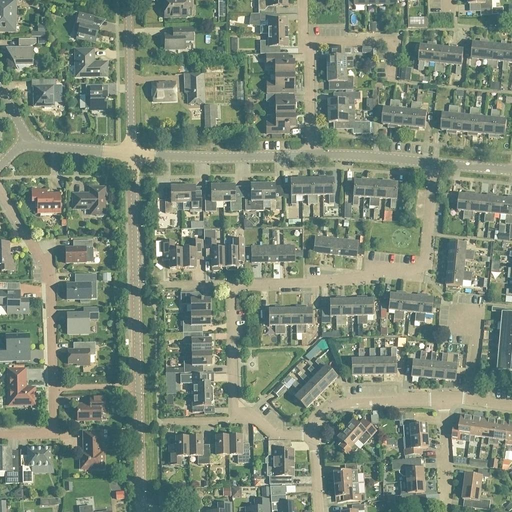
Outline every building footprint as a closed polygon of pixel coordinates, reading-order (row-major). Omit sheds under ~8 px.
[(0,6),(0,31),(9,32),(15,32),(15,0),(0,0),(0,7),(0,6)] [(189,13),(190,9),(192,9),(191,0),(163,0),(164,19),(186,18),(186,13),(189,13)] [(257,0),(258,7),(258,14),(275,14),(275,7),(287,7),(286,0),(257,0)] [(467,0),(468,5),(480,4),(480,16),(492,16),(492,15),(503,15),(503,8),(492,9),(491,0),(467,0)] [(94,17),(79,14),(75,29),(78,29),(76,39),(95,43),(98,28),(91,27),(94,17)] [(275,14),(258,14),(250,15),(249,24),(259,27),(260,34),(268,34),(287,34),(287,21),(279,21),(279,14),(275,14)] [(37,25),(38,32),(31,32),(31,38),(39,38),(39,43),(46,43),(46,37),(45,37),(45,34),(45,25),(37,25)] [(184,42),(192,42),(192,29),(177,29),(177,35),(164,36),(165,50),(184,50),(184,42)] [(287,34),(268,34),(268,42),(260,42),(260,54),(266,54),(280,54),(280,47),(287,47),(287,34)] [(20,49),(5,49),(15,66),(16,66),(18,70),(25,66),(33,66),(32,48),(30,48),(30,46),(32,46),(36,44),(36,40),(18,40),(18,46),(20,47),(20,49)] [(471,60),(471,59),(471,60),(471,67),(470,68),(475,68),(476,60),(482,61),(484,40),(480,40),(480,44),(473,43),(471,60)] [(488,41),(484,40),(482,61),(488,61),(487,69),(492,70),(494,45),(488,45),(488,41)] [(494,45),(492,70),(496,70),(497,62),(503,63),(505,42),(501,42),(501,46),(494,45)] [(503,63),(502,71),(507,72),(508,63),(509,63),(511,63),(511,42),(511,43),(511,47),(505,46),(505,42),(503,63)] [(429,63),(431,43),(427,43),(427,47),(420,46),(419,62),(418,71),(423,71),(424,63),(429,63)] [(431,43),(429,63),(435,64),(434,72),(439,73),(442,48),(435,47),(435,44),(431,43)] [(448,49),(442,48),(439,73),(444,73),(445,65),(451,65),(453,45),(449,45),(448,49)] [(453,45),(451,65),(456,66),(456,74),(460,75),(461,67),(463,50),(456,50),(457,46),(453,45)] [(376,47),(362,47),(362,54),(370,53),(370,61),(377,61),(376,47)] [(93,64),(93,51),(76,51),(76,77),(106,76),(106,63),(93,64)] [(353,70),(353,62),(353,51),(330,51),(330,58),(328,58),(328,70),(346,70),(353,70)] [(280,54),(266,54),(266,66),(275,66),(275,75),(294,75),(293,62),(285,62),(285,54),(280,54)] [(401,68),(400,81),(410,82),(411,69),(401,68)] [(347,77),(346,70),(328,70),(328,83),(340,82),(340,91),(353,91),(353,77),(347,77)] [(185,75),(185,93),(188,93),(188,105),(204,104),(203,74),(185,75)] [(294,75),(275,75),(275,83),(267,83),(267,94),(286,94),(286,87),(294,87),(294,75)] [(36,87),(33,89),(33,107),(54,107),(54,102),(61,101),(60,86),(56,86),(56,85),(59,85),(59,81),(56,81),(56,80),(36,80),(36,87)] [(153,102),(176,101),(175,83),(152,84),(153,102)] [(383,90),(383,84),(373,84),(373,109),(378,109),(379,90),(383,90)] [(85,86),(85,93),(85,96),(83,96),(84,111),(90,111),(106,111),(106,86),(85,86)] [(355,105),(355,101),(360,101),(360,93),(346,94),(346,101),(328,101),(328,112),(355,112),(355,105)] [(417,95),(416,103),(414,131),(419,131),(419,128),(425,129),(426,113),(420,112),(421,104),(422,95),(417,95)] [(275,115),(294,115),(294,102),(282,102),(282,96),(266,96),(266,103),(269,103),(269,107),(275,107),(275,115)] [(393,129),(395,101),(391,101),(390,109),(384,108),(382,125),(388,125),(387,128),(393,129)] [(395,101),(393,129),(398,129),(398,126),(403,127),(405,111),(399,110),(400,102),(395,101)] [(411,111),(405,111),(403,127),(409,127),(409,130),(414,131),(416,103),(412,103),(411,111)] [(221,130),(220,106),(207,107),(207,104),(203,105),(204,130),(221,130)] [(451,135),(454,107),(449,107),(448,115),(442,114),(441,131),(446,131),(446,134),(451,135)] [(454,107),(451,135),(456,135),(457,132),(462,133),(464,116),(458,116),(459,107),(454,107)] [(470,117),(464,116),(462,133),(468,133),(467,136),(472,137),(475,109),(470,109),(470,117)] [(480,110),(475,109),(472,137),(477,137),(478,134),(483,135),(485,118),(479,118),(480,110)] [(485,118),(483,135),(489,135),(488,138),(494,139),(496,111),(491,111),(491,119),(485,118)] [(501,112),(496,111),(494,139),(499,139),(499,136),(505,137),(506,121),(500,120),(501,112)] [(355,123),(355,112),(328,112),(329,123),(346,123),(346,130),(356,130),(356,135),(370,135),(370,123),(361,123),(355,123)] [(271,115),(271,123),(266,123),(266,134),(287,134),(287,128),(296,128),(296,121),(294,121),(294,115),(275,115),(271,115)] [(193,125),(185,125),(185,137),(194,137),(193,125)] [(267,150),(282,149),(281,138),(267,138),(267,150)] [(297,180),(290,180),(291,197),(291,205),(296,205),(296,197),(301,197),(301,177),(297,177),(297,180)] [(305,177),(301,177),(301,197),(302,203),(302,196),(307,196),(307,205),(312,204),(312,180),(305,180),(305,177)] [(323,196),(322,177),(318,177),(318,180),(312,180),(312,204),(317,204),(317,196),(323,196)] [(322,177),(323,196),(328,196),(329,204),(334,204),(333,196),(333,179),(326,179),(326,177),(322,177)] [(364,198),(365,179),(361,179),(361,181),(354,181),(353,197),(352,206),(357,206),(358,198),(364,198)] [(369,179),(365,179),(364,198),(369,198),(369,207),(374,207),(375,182),(369,182),(369,179)] [(375,182),(374,207),(378,207),(379,199),(385,199),(386,180),(382,180),(382,183),(375,182)] [(390,180),(386,180),(385,199),(391,200),(390,208),(395,208),(395,200),(396,200),(397,184),(390,183),(390,180)] [(263,202),(262,185),(250,185),(251,198),(245,198),(245,211),(256,211),(256,212),(263,212),(263,202)] [(274,185),(262,185),(263,202),(270,201),(270,211),(281,211),(281,197),(275,198),(274,185)] [(223,203),(222,186),(210,186),(211,199),(205,199),(205,212),(216,212),(215,203),(223,203)] [(234,186),(222,186),(223,203),(230,202),(230,212),(241,211),(241,198),(235,199),(234,186)] [(183,204),(182,187),(170,187),(171,200),(165,200),(165,213),(176,213),(175,204),(183,204)] [(182,187),(183,204),(190,203),(190,213),(201,212),(201,199),(201,189),(194,190),(194,187),(182,187)] [(90,194),(73,195),(73,210),(90,209),(90,215),(95,215),(97,217),(102,216),(103,215),(105,215),(105,188),(90,188),(90,194)] [(38,191),(38,189),(32,189),(32,203),(37,202),(37,214),(60,213),(60,194),(46,194),(46,191),(38,191)] [(468,221),(470,193),(465,192),(465,195),(459,195),(458,211),(464,212),(463,220),(468,221)] [(470,193),(468,221),(472,221),(473,213),(479,213),(481,197),(475,196),(475,193),(470,193)] [(486,198),(481,197),(479,213),(485,214),(484,222),(489,223),(491,195),(487,195),(486,198)] [(491,195),(489,223),(493,223),(494,215),(500,215),(502,199),(496,199),(496,196),(491,195)] [(502,199),(500,215),(506,216),(505,224),(510,225),(511,203),(511,197),(508,197),(507,200),(502,199)] [(224,268),(224,249),(215,249),(215,241),(211,241),(211,231),(204,231),(204,241),(204,260),(211,260),(211,270),(213,272),(218,272),(219,271),(219,268),(224,268)] [(324,254),(326,238),(315,237),(313,253),(324,254)] [(326,238),(324,254),(334,255),(336,239),(326,238)] [(347,240),(336,239),(334,255),(345,257),(347,240)] [(232,249),(224,249),(224,268),(226,268),(226,270),(227,271),(235,271),(237,270),(237,268),(237,262),(244,262),(244,240),(232,241),(232,249)] [(347,240),(345,257),(356,258),(356,254),(363,255),(365,244),(357,243),(358,241),(347,240)] [(93,263),(92,248),(92,241),(78,241),(79,248),(65,249),(66,264),(86,263),(93,263)] [(190,250),(182,250),(182,269),(195,269),(195,260),(202,260),(202,241),(190,242),(190,250)] [(0,267),(1,268),(1,272),(15,271),(14,265),(12,265),(12,257),(9,257),(9,243),(0,242),(0,267)] [(162,242),(162,243),(155,243),(155,258),(162,258),(162,262),(169,261),(169,269),(182,269),(182,250),(173,250),(173,242),(162,242)] [(447,249),(446,254),(474,256),(474,252),(466,251),(466,245),(450,243),(450,249),(447,249)] [(283,246),(272,247),(273,263),(283,263),(283,246)] [(283,246),(283,263),(294,263),(294,257),(294,252),(294,246),(283,246)] [(262,263),(262,247),(251,247),(251,263),(262,263)] [(272,247),(262,247),(262,263),(273,263),(272,247)] [(474,256),(446,254),(446,259),(449,259),(448,264),(464,266),(465,260),(473,261),(474,256)] [(464,266),(448,264),(447,270),(444,270),(444,275),(472,277),(472,273),(464,272),(464,266)] [(111,274),(102,274),(103,282),(111,282),(111,274)] [(79,284),(66,284),(67,300),(91,300),(90,284),(96,284),(96,275),(79,275),(79,284)] [(472,277),(444,275),(444,280),(447,280),(446,286),(462,287),(463,281),(471,282),(472,277)] [(20,291),(0,291),(0,305),(7,305),(7,314),(28,314),(28,308),(30,308),(32,305),(32,302),(30,300),(19,300),(20,291)] [(398,320),(401,293),(396,292),(396,295),(390,295),(388,311),(394,312),(393,320),(398,320)] [(191,313),(210,313),(209,300),(202,300),(200,300),(198,297),(198,293),(180,294),(180,305),(190,305),(191,313)] [(406,293),(401,293),(398,320),(403,321),(404,312),(409,313),(411,297),(405,296),(406,293)] [(417,297),(411,297),(409,313),(415,314),(414,322),(419,322),(422,295),(417,294),(417,297)] [(422,295),(419,322),(424,323),(425,315),(431,315),(432,299),(427,298),(427,295),(422,295)] [(362,325),(361,297),(356,297),(356,300),(351,300),(351,317),(357,317),(357,325),(362,325)] [(361,297),(362,325),(367,325),(367,316),(373,316),(372,300),(366,300),(366,297),(361,297)] [(341,325),(340,298),(335,298),(335,301),(329,301),(330,317),(336,317),(336,326),(341,325)] [(351,317),(351,300),(345,301),(345,298),(340,298),(341,325),(346,325),(345,317),(351,317)] [(295,310),(290,310),(290,326),(296,326),(296,334),(301,334),(300,306),(295,307),(295,310)] [(305,306),(300,306),(301,334),(306,334),(306,326),(312,326),(311,309),(305,309),(305,306)] [(280,335),(279,307),(274,307),(274,310),(268,310),(269,327),(275,326),(275,335),(280,335)] [(284,307),(279,307),(280,335),(285,335),(284,326),(290,326),(290,310),(284,310),(284,307)] [(84,315),(67,315),(67,334),(89,334),(88,320),(98,320),(97,308),(84,308),(84,315)] [(191,322),(182,322),(180,322),(180,327),(183,327),(183,334),(202,333),(202,326),(210,326),(210,313),(191,313),(191,322)] [(502,313),(501,323),(511,323),(511,313),(511,314),(506,313),(503,313),(502,313)] [(511,323),(501,323),(500,332),(511,333),(511,323)] [(511,333),(500,332),(499,342),(511,342),(511,333)] [(202,333),(183,334),(183,345),(191,345),(192,353),(210,353),(210,340),(202,340),(202,333)] [(0,361),(30,361),(29,342),(28,342),(28,335),(6,335),(6,349),(0,349),(0,361)] [(396,348),(405,349),(406,339),(396,339),(396,348)] [(511,342),(499,342),(499,351),(511,352),(511,342)] [(73,350),(68,350),(68,364),(77,364),(77,366),(90,366),(89,356),(95,356),(95,343),(73,344),(73,350)] [(359,360),(351,360),(352,376),(363,376),(362,360),(363,360),(363,350),(363,343),(358,343),(358,350),(359,360)] [(369,360),(363,360),(362,360),(363,376),(374,376),(373,359),(374,359),(374,349),(369,350),(369,360)] [(380,359),(374,359),(373,359),(374,376),(384,376),(384,359),(385,359),(385,349),(380,349),(380,359)] [(391,359),(385,359),(384,359),(384,376),(395,375),(395,359),(396,359),(395,349),(391,349),(391,359)] [(511,352),(499,351),(498,361),(511,362),(511,360),(511,359),(511,352)] [(423,362),(424,362),(425,352),(421,352),(420,362),(412,361),(411,378),(422,379),(423,362)] [(210,353),(192,353),(192,362),(183,362),(184,373),(203,373),(203,366),(211,366),(210,353)] [(423,362),(422,379),(433,380),(434,363),(435,363),(436,353),(431,353),(430,363),(424,362),(423,362)] [(434,363),(433,380),(443,381),(445,364),(446,364),(447,355),(442,354),(441,364),(435,363),(434,363)] [(445,364),(443,381),(455,382),(456,366),(457,366),(458,356),(453,355),(452,365),(446,364),(445,364)] [(317,374),(329,386),(337,378),(325,366),(318,359),(315,362),(322,369),(318,374),(317,374)] [(497,370),(497,371),(499,371),(503,371),(506,371),(510,372),(511,371),(511,364),(511,362),(498,361),(497,370)] [(317,374),(318,374),(311,367),(307,370),(314,377),(310,381),(310,382),(321,393),(329,386),(317,374)] [(25,370),(8,370),(9,406),(35,405),(34,388),(25,389),(25,370)] [(175,384),(175,374),(166,374),(166,384),(175,384)] [(310,382),(310,381),(303,374),(300,378),(307,385),(303,389),(302,390),(314,401),(321,393),(310,382)] [(201,375),(180,376),(180,385),(192,385),(192,395),(213,395),(212,388),(211,387),(209,387),(209,383),(207,383),(207,375),(201,375)] [(302,390),(303,389),(295,382),(292,385),(299,392),(294,398),(306,409),(314,401),(302,390)] [(281,384),(273,392),(278,398),(287,389),(281,384)] [(213,395),(192,395),(192,407),(192,413),(204,413),(204,407),(210,407),(210,403),(211,403),(213,401),(213,395)] [(78,405),(78,421),(101,421),(101,413),(105,413),(105,397),(90,398),(90,405),(78,405)] [(404,413),(405,420),(402,421),(402,427),(403,427),(403,438),(410,438),(427,437),(426,425),(414,426),(414,420),(413,412),(404,413)] [(454,423),(453,428),(452,440),(457,441),(469,442),(470,436),(473,418),(461,417),(460,424),(454,423)] [(473,418),(470,436),(469,442),(474,443),(475,437),(482,438),(484,420),(473,418)] [(353,421),(345,430),(363,446),(376,432),(363,420),(358,426),(353,421)] [(496,422),(484,420),(482,438),(489,439),(488,445),(493,446),(496,422)] [(493,446),(492,448),(497,449),(498,446),(499,440),(506,441),(508,423),(496,422),(493,446)] [(363,446),(345,430),(337,439),(340,442),(335,446),(341,452),(350,460),(355,455),(353,453),(358,448),(354,445),(357,441),(363,446)] [(81,469),(103,469),(103,452),(100,453),(99,432),(83,433),(84,453),(80,453),(81,469)] [(229,456),(228,437),(215,437),(215,445),(209,446),(209,465),(221,465),(220,456),(229,456)] [(241,437),(228,437),(229,456),(237,456),(238,464),(249,464),(249,445),(242,445),(241,437)] [(410,438),(403,438),(404,450),(404,456),(416,455),(416,449),(428,449),(427,437),(410,438)] [(189,457),(188,438),(175,438),(175,446),(168,447),(169,466),(181,466),(180,457),(189,457)] [(201,438),(188,438),(189,457),(197,457),(198,465),(209,465),(209,446),(202,446),(201,438)] [(268,442),(268,445),(268,455),(265,459),(265,463),(267,463),(267,464),(274,464),(293,464),(293,451),(290,451),(290,442),(268,442)] [(10,450),(0,449),(0,472),(5,472),(5,484),(19,484),(18,462),(10,462),(10,450)] [(28,466),(22,467),(22,484),(33,484),(32,471),(47,471),(47,467),(50,467),(50,449),(27,450),(28,466)] [(410,470),(410,464),(410,460),(391,461),(392,472),(399,471),(399,474),(404,478),(406,478),(406,482),(423,481),(422,469),(410,470)] [(491,460),(490,469),(497,470),(499,461),(491,460)] [(293,477),(293,464),(274,464),(267,464),(267,477),(269,477),(269,485),(282,485),(282,477),(293,477)] [(351,484),(358,484),(357,471),(356,464),(344,465),(345,472),(333,473),(334,486),(351,484)] [(464,488),(480,490),(482,477),(489,478),(490,471),(478,470),(477,476),(466,475),(464,488)] [(423,481),(406,482),(407,494),(400,494),(400,496),(394,497),(395,505),(413,504),(412,494),(424,493),(423,481)] [(359,502),(358,484),(351,484),(334,486),(335,498),(347,497),(347,503),(359,502)] [(286,494),(286,487),(270,487),(270,488),(270,498),(271,511),(277,511),(297,511),(292,511),(292,502),(286,503),(285,494),(286,494)] [(231,488),(223,489),(223,497),(231,497),(231,488)] [(270,488),(261,488),(262,498),(270,498),(270,488)] [(480,490),(464,488),(462,500),(474,501),(473,509),(489,511),(490,501),(479,500),(480,490)] [(124,492),(115,493),(116,500),(125,499),(124,492)] [(268,511),(268,500),(254,500),(255,508),(245,508),(245,511),(268,511)] [(379,505),(382,511),(387,508),(384,502),(379,505)]
